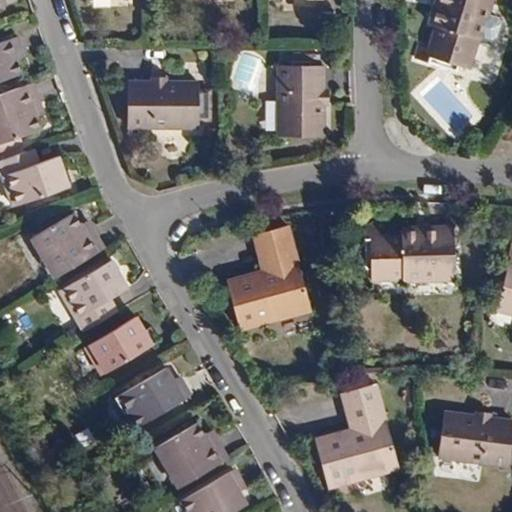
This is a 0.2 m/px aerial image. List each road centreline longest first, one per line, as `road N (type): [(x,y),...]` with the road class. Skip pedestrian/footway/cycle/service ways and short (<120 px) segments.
road 1 (residential): [(136,223),(296,481),(304,511)]
road 2 (residential): [(136,223),(289,186),(371,177)]
road 3 (residential): [(53,0),(136,223)]
road 4 (residential): [(371,177),(369,0)]
road 5 (residential): [(371,177),(511,181)]
